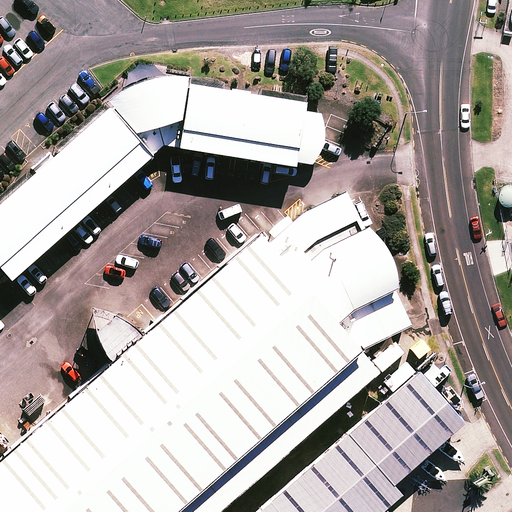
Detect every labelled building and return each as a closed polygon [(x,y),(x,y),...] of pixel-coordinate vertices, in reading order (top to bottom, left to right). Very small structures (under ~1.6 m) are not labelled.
[(115,109),(155,155),(166,147),(181,150),(192,84),(190,79),(156,83),(133,90),(112,104),(115,109)] [(332,108),(192,85),(181,151),(297,170),(299,155),(323,159),(332,108)] [(115,112),(0,211),(0,266),(12,281),(155,158),(115,112)] [(311,215),(255,250),(0,469),(0,511),(215,511),(368,380),(355,362),(418,333),(351,192),(311,215)] [(418,377),(261,511),(382,511),(396,500),(389,492),(463,429),(418,377)]
